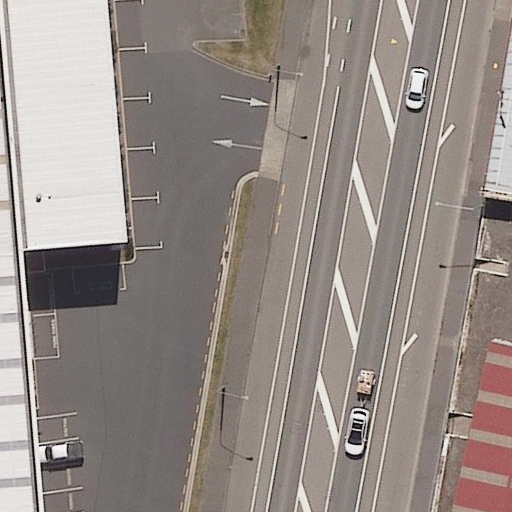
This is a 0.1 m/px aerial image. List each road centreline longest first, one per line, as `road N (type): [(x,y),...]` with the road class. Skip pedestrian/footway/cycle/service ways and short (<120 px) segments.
road 1 (secondary): [(430,0),(342,511)]
road 2 (secondary): [(283,511),(358,73)]
